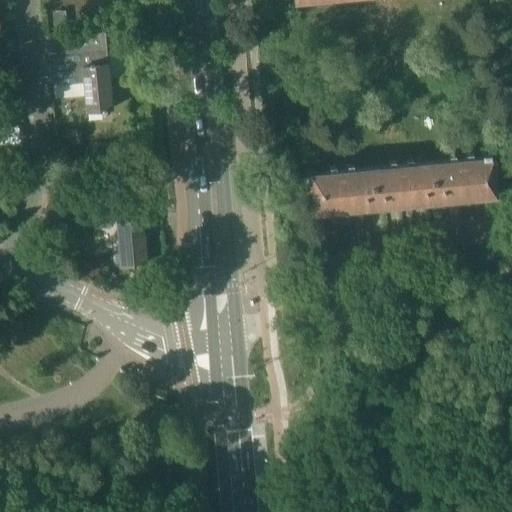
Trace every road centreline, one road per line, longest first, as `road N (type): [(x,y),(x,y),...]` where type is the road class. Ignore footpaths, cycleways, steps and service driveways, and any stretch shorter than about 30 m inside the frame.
road 1 (residential): [(346,292),(320,298),(268,289),(255,258),(234,0)]
road 2 (primary): [(227,342),(230,290),(207,0)]
road 3 (residential): [(7,266),(42,183),(26,0)]
road 4 (residential): [(227,342),(162,340),(7,266)]
road 5 (primary): [(196,160),(204,292),(227,342)]
road 6 (residential): [(346,292),(511,249)]
road 7 (primary): [(241,511),(227,342)]
road 8 (unclassified): [(162,0),(172,109),(196,160)]
road 9 (primary): [(188,0),(196,160)]
